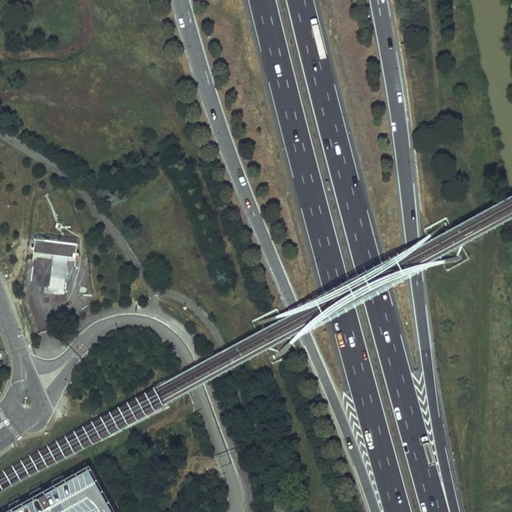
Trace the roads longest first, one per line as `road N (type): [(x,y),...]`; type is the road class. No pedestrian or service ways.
road 1 (motorway): [(182,0),(258,220),(377,511)]
road 2 (motorway): [(435,511),(300,0)]
road 3 (motorway): [(263,0),(398,511)]
road 4 (motorway): [(455,511),(381,0)]
